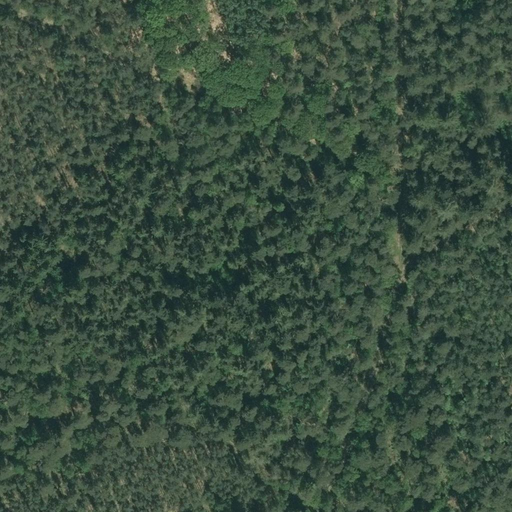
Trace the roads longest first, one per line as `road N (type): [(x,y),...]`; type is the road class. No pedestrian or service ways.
road 1 (track): [(407,0),(406,257),(382,375),(319,511)]
road 2 (track): [(407,178),(0,1)]
road 3 (track): [(406,257),(511,196)]
